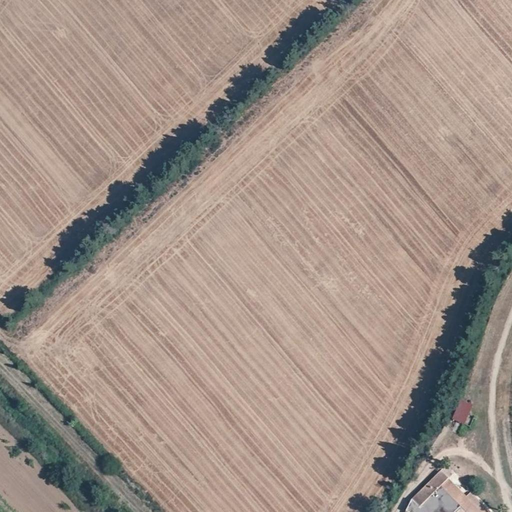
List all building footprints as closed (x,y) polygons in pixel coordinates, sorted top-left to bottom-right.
[(473,405),(460,400),(453,419),(465,424),(473,405)] [(453,473),(445,465),(441,469),(449,476),(453,473)] [(449,476),(441,469),(433,477),(440,485),(449,476)] [(440,485),(433,477),(413,497),(421,505),(433,493),(440,485)] [(485,511),(453,480),(445,488),(469,511),(485,511)] [(425,509),(438,497),(433,493),(421,505),(425,509)] [(451,510),(452,511),(460,511),(462,510),(456,503),(451,510)]
